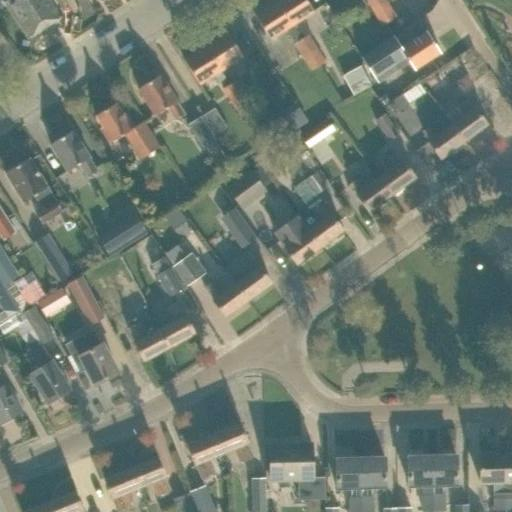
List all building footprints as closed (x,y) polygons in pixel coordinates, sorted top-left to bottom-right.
[(6,0),(4,2),(28,39),(62,17),(53,3),(56,0),(6,0)] [(305,0),(278,0),(276,2),(292,27),(300,40),(308,35),(311,34),(302,20),(313,13),(305,0)] [(384,0),(365,0),(374,12),(387,4),(384,0)] [(300,40),(292,27),(276,2),(254,15),(270,40),(286,30),(295,43),(300,40)] [(387,4),(374,12),(382,26),(396,17),(387,4)] [(440,53),(426,32),(402,48),(394,36),(361,58),(370,70),(371,69),(377,78),(393,67),(396,72),(410,63),(415,70),(440,53)] [(227,33),(205,47),(221,71),(243,58),(227,33)] [(308,35),(300,40),(295,43),(303,57),(316,49),(308,35)] [(221,71),(205,47),(184,60),(199,85),(213,76),(218,83),(225,78),(221,71)] [(316,49),(303,57),(311,70),(324,62),(316,49)] [(446,82),(457,75),(450,65),(439,73),(446,82)] [(483,109),(500,97),(484,74),(467,86),(483,109)] [(160,75),(138,89),(154,115),(167,107),(175,120),(184,115),(160,75)] [(356,94),(373,86),(368,75),(351,83),(356,94)] [(224,89),(232,102),(245,94),(237,81),(224,89)] [(245,94),(232,102),(240,116),(254,108),(245,94)] [(395,114),(408,105),(402,95),(388,103),(395,114)] [(465,115),(452,125),(464,142),(487,125),(475,108),(473,109),(466,100),(458,106),(465,115)] [(115,103),(96,116),(103,127),(101,128),(110,143),(123,134),(140,160),(159,148),(143,123),(134,128),(124,113),(122,115),(115,103)] [(301,106),(285,116),(294,131),(310,121),(301,106)] [(226,127),(215,108),(202,116),(214,135),(226,127)] [(400,133),(385,113),(374,121),(389,141),(400,133)] [(216,141),(200,116),(187,125),(203,150),(216,141)] [(309,148),(336,130),(327,118),(301,136),(309,148)] [(464,142),(452,125),(438,135),(432,125),(423,131),(430,141),(428,142),(441,159),(464,142)] [(73,131),(50,145),(67,172),(80,164),(88,178),(97,172),(89,159),(90,158),(73,131)] [(288,163),(305,152),(294,136),(278,148),(288,163)] [(393,169),(380,178),(392,195),(415,178),(403,161),(401,163),(394,153),(385,159),(393,169)] [(343,174),(332,157),(320,165),(331,182),(343,174)] [(35,196),(42,208),(35,213),(42,224),(62,211),(55,201),(29,158),(5,173),(23,203),(35,196)] [(227,189),(240,207),(264,189),(251,171),(227,189)] [(320,200),(321,202),(332,195),(316,172),(305,180),(320,200)] [(392,195),(380,178),(366,188),(359,178),(350,184),(357,195),(369,212),(392,195)] [(320,200),(305,180),(293,188),(308,209),(320,200)] [(320,222),(308,231),(320,248),(343,231),(330,214),(321,202),(311,210),(320,222)] [(256,237),(235,208),(220,219),(241,249),(256,237)] [(0,210),(0,232),(4,239),(14,233),(0,210)] [(173,230),(186,221),(179,211),(166,220),(173,230)] [(138,216),(97,236),(106,252),(147,231),(138,216)] [(320,248),(308,231),(297,217),(274,233),(297,265),(320,248)] [(33,242),(57,283),(72,273),(48,233),(33,242)] [(173,266),(185,257),(177,246),(165,254),(173,266)] [(0,276),(4,284),(17,276),(0,248),(0,276)] [(205,273),(191,253),(185,257),(173,266),(187,286),(205,273)] [(247,275),(235,283),(248,301),(271,284),(249,255),(238,262),(247,275)] [(507,287),(489,262),(460,284),(454,276),(421,299),(427,307),(394,331),(412,356),(455,324),(471,346),(480,339),(466,319),(463,321),(462,320),(507,287)] [(183,288),(171,267),(156,275),(169,297),(183,288)] [(70,284),(90,323),(102,317),(102,318),(103,318),(82,277),(70,284)] [(225,317),(248,301),(235,283),(224,292),(215,280),(204,288),(213,300),(225,317)] [(25,308),(44,295),(35,281),(19,291),(21,294),(17,297),(25,308)] [(0,307),(11,301),(0,283),(0,307)] [(68,298),(62,287),(51,293),(57,304),(68,298)] [(172,323),(159,329),(169,348),(194,334),(184,316),(177,303),(165,309),(172,323)] [(22,313),(41,344),(53,337),(34,306),(22,313)] [(0,329),(4,335),(20,325),(14,316),(0,325),(0,329)] [(144,361),(169,348),(159,329),(146,336),(139,323),(128,329),(135,342),(134,343),(144,361)] [(118,373),(103,344),(100,345),(93,332),(67,345),(80,371),(86,368),(94,385),(118,373)] [(0,423),(21,411),(0,372),(0,364),(6,361),(0,349),(0,423)] [(29,375),(47,404),(71,389),(53,361),(29,375)] [(240,423),(213,434),(221,454),(235,448),(240,462),(253,458),(248,443),(240,423)] [(208,459),(221,454),(213,434),(187,445),(195,465),(196,464),(202,478),(214,473),(208,459)] [(312,443),(269,445),(270,481),(298,481),(299,500),(326,499),(325,477),(313,478),(312,443)] [(511,453),(503,454),(504,483),(505,510),(511,509),(511,453)] [(494,510),(505,510),(505,493),(504,483),(503,454),(479,455),(480,484),(493,484),(494,510)] [(432,456),(433,511),(445,511),(444,484),(457,484),(456,455),(432,456)] [(423,511),(428,511),(433,511),(432,456),(408,457),(409,485),(422,485),(423,511)] [(157,457),(130,468),(138,488),(152,483),(158,496),(170,491),(157,457)] [(385,457),(360,458),(361,511),(372,511),(372,487),(385,486),(385,457)] [(351,511),(361,511),(360,458),(336,459),(337,488),(351,487),(351,511)] [(126,493),(138,488),(130,468),(104,479),(112,499),(114,498),(119,511),(131,507),(126,493)] [(266,511),(265,478),(251,479),(253,511),(266,511)] [(216,511),(205,485),(189,492),(197,511),(216,511)] [(74,491),(48,502),(51,511),(82,511),(74,491)] [(173,499),(177,511),(195,511),(188,493),(173,499)] [(51,511),(48,502),(23,511),(51,511)]
